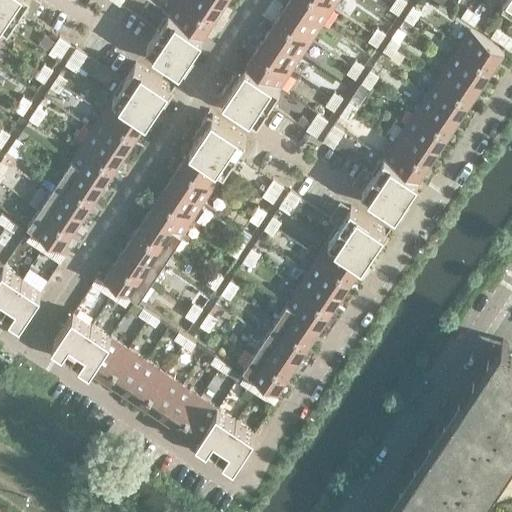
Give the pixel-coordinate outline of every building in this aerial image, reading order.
[(0,0),(0,20),(9,26),(26,0),(0,0)] [(213,19),(185,0),(176,0),(169,11),(203,34),(213,19)] [(224,3),(219,0),(185,0),(213,19),(224,3)] [(323,22),(289,0),(288,0),(278,15),(312,38),(323,22)] [(334,6),(324,0),(289,0),(323,22),(334,6)] [(398,12),(403,6),(394,0),(390,7),(398,12)] [(418,16),(422,9),(413,3),(409,10),(418,16)] [(468,19),(474,11),(467,6),(461,15),(468,19)] [(413,22),(418,16),(409,10),(405,16),(413,22)] [(181,67),(203,35),(203,34),(169,11),(147,45),(181,67)] [(474,24),(480,15),(474,11),(468,19),(474,24)] [(312,38),(278,15),(267,32),(301,54),(312,38)] [(386,32),(392,22),(383,16),(377,26),(386,32)] [(0,39),(9,26),(0,20),(0,39)] [(382,38),(386,32),(377,26),(373,32),(382,38)] [(504,49),(470,26),(459,43),(493,66),(504,49)] [(498,39),(503,30),(497,26),(491,35),(498,39)] [(504,43),(510,34),(503,30),(498,39),(504,43)] [(301,54),(267,32),(256,47),(291,70),(301,54)] [(377,44),(382,38),(373,32),(368,39),(377,44)] [(70,42),(60,34),(56,40),(67,47),(70,42)] [(396,48),(401,41),(392,36),(388,42),(396,48)] [(67,47),(56,40),(52,46),(63,53),(67,47)] [(392,54),(396,48),(388,42),(383,49),(392,54)] [(493,66),(459,43),(448,59),(482,82),(493,66)] [(63,53),(52,46),(49,51),(60,58),(63,53)] [(87,53),(77,46),(73,51),(84,58),(87,53)] [(291,70),(256,47),(246,62),(281,85),(291,70)] [(84,58),(73,51),(69,57),(80,64),(84,58)] [(80,64),(69,57),(66,62),(76,69),(80,64)] [(360,70),(364,64),(356,58),(351,65),(360,70)] [(482,82),(448,59),(438,75),(472,98),(482,82)] [(147,118),(170,84),(136,61),(113,95),(147,118)] [(49,74),(53,67),(45,62),(40,68),(49,74)] [(258,119),(281,85),(246,62),(224,96),(258,119)] [(356,77),(360,70),(351,65),(347,71),(356,77)] [(45,80),(49,74),(40,68),(36,75),(45,80)] [(375,80),(379,74),(370,68),(366,74),(375,80)] [(64,84),(68,77),(59,72),(55,78),(64,84)] [(370,87),(375,80),(366,74),(362,81),(370,87)] [(472,98),(438,75),(427,91),(461,114),(472,98)] [(59,90),(64,84),(55,78),(51,85),(59,90)] [(339,102),(343,96),(334,90),(330,97),(339,102)] [(461,114),(427,91),(416,107),(450,130),(461,114)] [(28,106),(32,99),(23,94),(19,100),(28,106)] [(147,118),(113,95),(103,110),(137,133),(147,118)] [(334,109),(339,102),(330,97),(326,103),(334,109)] [(23,112),(28,106),(19,100),(15,107),(23,112)] [(353,112),(358,105),(349,100),(345,106),(353,112)] [(42,116),(47,109),(38,103),(34,110),(42,116)] [(349,118),(353,112),(345,106),(340,113),(349,118)] [(450,130),(416,107),(405,124),(439,146),(450,130)] [(38,122),(42,116),(34,110),(30,116),(38,122)] [(137,133),(103,110),(93,126),(127,149),(137,133)] [(328,118),(317,111),(314,117),(324,124),(328,118)] [(224,169),(247,135),(213,113),(190,147),(224,169)] [(324,124),(314,117),(310,122),(321,129),(324,124)] [(321,129),(310,122),(306,128),(317,135),(321,129)] [(345,129),(334,122),(330,128),(341,135),(345,129)] [(439,146),(405,124),(395,140),(429,162),(439,146)] [(0,134),(6,138),(10,132),(2,126),(0,128),(0,134)] [(127,149),(93,126),(82,142),(116,165),(127,149)] [(341,135),(330,128),(327,133),(337,140),(341,135)] [(337,140),(327,133),(323,139),(334,146),(337,140)] [(21,148),(25,142),(17,136),(12,142),(21,148)] [(429,162),(395,140),(385,154),(419,177),(429,162)] [(17,155),(21,148),(12,142),(8,149),(17,155)] [(116,165),(82,142),(71,158),(105,181),(116,165)] [(224,169),(190,147),(180,162),(214,184),(224,169)] [(396,211),(418,179),(419,177),(385,154),(362,188),(396,211)] [(105,181),(71,158),(60,174),(94,197),(105,181)] [(214,184),(180,162),(170,178),(204,200),(214,184)] [(94,197),(60,174),(50,191),(84,213),(94,197)] [(284,184),(274,177),(270,183),(281,190),(284,184)] [(204,200),(170,178),(159,194),(193,216),(204,200)] [(281,190),(270,183),(266,188),(277,195),(281,190)] [(277,195),(266,188),(263,193),(273,200),(277,195)] [(301,195),(290,188),(287,194),(297,201),(301,195)] [(84,213),(50,191),(39,206),(73,229),(84,213)] [(193,216),(159,194),(148,210),(182,232),(193,216)] [(297,201),(287,194),(283,199),(294,206),(297,201)] [(294,206),(283,199),(279,204),(290,211),(294,206)] [(263,217),(267,210),(258,204),(254,211),(263,217)] [(363,261),(385,228),(351,205),(329,239),(363,261)] [(73,229),(39,206),(28,223),(62,246),(73,229)] [(182,232),(148,210),(138,226),(172,249),(182,232)] [(258,223),(263,217),(254,211),(250,217),(258,223)] [(0,220),(6,224),(10,217),(2,212),(0,213),(0,220)] [(277,226),(282,219),(273,214),(269,220),(277,226)] [(14,230),(19,223),(10,217),(6,224),(14,230)] [(273,233),(277,226),(269,220),(264,227),(273,233)] [(172,249),(138,226),(127,242),(161,265),(172,249)] [(35,244),(40,237),(31,231),(27,238),(35,244)] [(241,248),(246,242),(237,236),(233,243),(241,248)] [(44,249),(48,243),(40,237),(35,244),(44,249)] [(363,261),(329,239),(319,254),(353,276),(363,261)] [(161,265),(127,242),(116,258),(150,281),(161,265)] [(52,255),(57,248),(48,243),(44,249),(52,255)] [(237,255),(241,248),(233,243),(228,249),(237,255)] [(256,258),(260,252),(252,246),(247,252),(256,258)] [(61,260),(65,254),(57,248),(52,255),(61,260)] [(252,264),(256,258),(247,252),(243,259),(252,264)] [(353,276),(319,254),(308,270),(342,292),(353,276)] [(150,281),(116,258),(105,275),(139,297),(150,281)] [(0,305),(21,319),(42,288),(4,263),(0,269),(0,305)] [(31,267),(27,275),(44,284),(49,275),(31,267)] [(220,281),(224,274),(216,268),(211,275),(220,281)] [(342,292),(308,270),(297,286),(331,308),(342,292)] [(101,287),(105,281),(97,275),(92,282),(101,287)] [(216,287),(220,281),(211,275),(207,281),(216,287)] [(235,290),(239,284),(230,278),(226,285),(235,290)] [(109,293),(114,286),(105,281),(101,287),(109,293)] [(230,297),(235,290),(226,285),(222,291),(230,297)] [(118,299),(122,292),(114,286),(109,293),(118,299)] [(331,308),(297,286),(287,302),(320,324),(331,308)] [(126,304),(130,298),(122,292),(118,299),(126,304)] [(199,313),(203,306),(194,300),(190,307),(199,313)] [(320,324),(287,302),(276,318),(310,341),(320,324)] [(147,318),(152,312),(143,306),(139,313),(147,318)] [(194,319),(199,313),(190,307),(186,313),(194,319)] [(91,366),(111,335),(74,310),(53,341),(91,366)] [(213,322),(218,316),(209,310),(205,317),(213,322)] [(156,324),(160,317),(152,312),(147,318),(156,324)] [(209,329),(213,322),(205,317),(200,323),(209,329)] [(310,341),(276,318),(265,334),(299,357),(310,341)] [(183,342),(187,335),(179,330),(175,336),(183,342)] [(299,357),(265,334),(254,350),(288,373),(299,357)] [(108,377),(128,346),(111,335),(91,366),(108,377)] [(191,348),(196,341),(187,335),(183,342),(191,348)] [(511,511),(511,344),(503,338),(386,511),(511,511)] [(126,389),(146,358),(128,346),(108,377),(126,389)] [(288,373),(254,350),(243,367),(277,389),(288,373)] [(219,366),(224,360),(215,354),(211,361),(219,366)] [(144,401),(164,370),(146,358),(126,389),(144,401)] [(228,372),(232,365),(224,360),(219,366),(228,372)] [(162,413),(183,382),(164,370),(144,401),(162,413)] [(249,386),(253,379),(245,374),(240,380),(249,386)] [(257,392),(262,385),(253,379),(249,386),(257,392)] [(180,425),(201,394),(183,382),(162,413),(180,425)] [(266,397),(270,391),(262,385),(257,392),(266,397)] [(274,403),(278,396),(270,391),(266,397),(274,403)] [(197,437),(218,406),(201,394),(180,425),(197,437)] [(235,462),(255,431),(218,406),(197,437),(235,462)]
